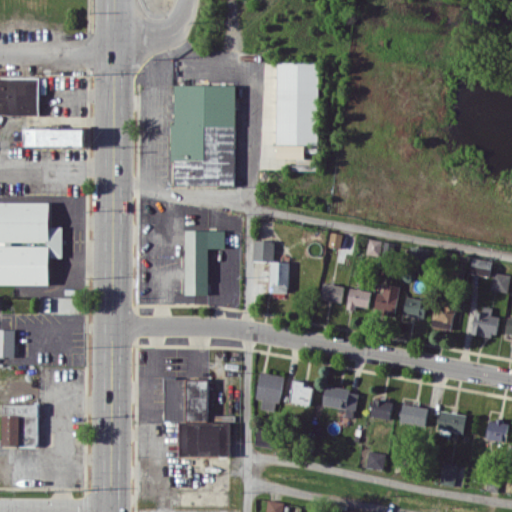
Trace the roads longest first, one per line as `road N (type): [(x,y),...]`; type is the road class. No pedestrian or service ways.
road 1 (secondary): [(115,0),(111,511)]
road 2 (residential): [(113,323),(251,328),(511,375)]
